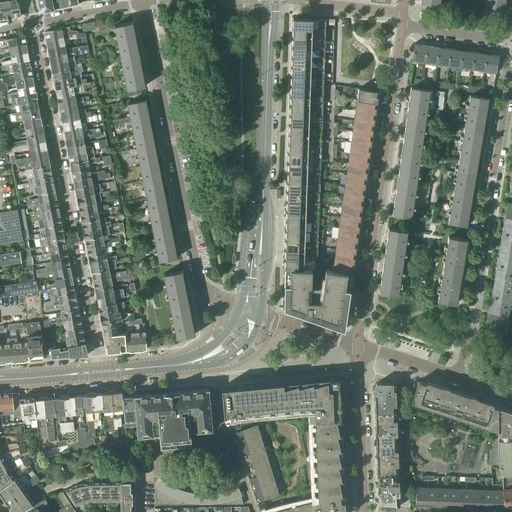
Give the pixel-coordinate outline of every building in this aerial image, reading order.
[(0,2),(4,19),(11,18),(7,0),(4,0),(4,1),(0,2)] [(7,0),(11,18),(12,18),(12,17),(20,16),(17,0),(7,0)] [(53,8),(50,0),(37,0),(39,9),(43,11),(54,9),(53,8)] [(50,0),(53,8),(61,7),(59,0),(50,0)] [(485,0),(485,8),(485,9),(503,11),(504,11),(504,0),(485,0)] [(293,26),(293,27),(312,28),(312,18),(293,18),(293,20),(292,20),(292,26),(293,26)] [(83,24),(84,30),(95,28),(93,22),(83,24)] [(132,22),(115,25),(114,25),(114,26),(116,34),(114,34),(114,36),(116,35),(118,47),(116,47),(116,49),(119,48),(122,65),(120,65),(120,67),(122,67),(124,79),(122,79),(122,80),(125,80),(126,88),(126,89),(127,89),(143,86),(145,85),(142,72),(144,72),(144,66),(144,65),(144,66),(141,66),(136,41),(137,40),(137,41),(138,41),(138,34),(135,35),(133,22),(132,22)] [(293,36),(293,37),(311,38),(312,28),(293,27),(293,30),(292,30),(292,36),(293,36)] [(44,31),(46,40),(81,33),(80,29),(62,33),(61,28),(44,31)] [(47,48),(65,45),(70,44),(69,39),(84,36),(83,33),(81,33),(46,40),(47,48)] [(0,49),(26,44),(26,43),(24,35),(0,40),(0,49)] [(292,45),(292,47),(311,47),(311,38),(293,37),(292,39),(291,45),(292,45)] [(10,55),(28,52),(26,43),(26,44),(0,49),(0,53),(2,53),(9,51),(10,55)] [(413,61),(424,62),(427,45),(426,45),(425,44),(425,45),(420,44),(415,43),(414,43),(414,44),(412,60),(412,61),(413,61)] [(47,48),(49,56),(88,48),(87,45),(65,49),(65,45),(47,48)] [(424,62),(436,64),(438,47),(434,46),(433,46),(428,45),(427,45),(424,62)] [(292,55),(292,56),(311,57),(311,47),(292,47),(292,49),(291,49),(291,55),(292,55)] [(436,64),(448,66),(450,48),(449,48),(444,47),(443,47),(438,47),(436,64)] [(49,57),(51,64),(75,60),(74,56),(89,52),(88,48),(49,56),(49,57)] [(448,66),(460,67),(462,50),(457,49),(452,48),(451,48),(450,48),(448,66)] [(460,67),(472,69),(474,52),(473,52),(473,51),(468,51),(468,50),(467,50),(467,51),(462,50),(460,67)] [(1,66),(6,65),(29,60),(28,52),(10,55),(10,59),(0,62),(1,66)] [(472,69),(484,71),(486,53),(481,53),(481,52),(475,52),(474,52),(472,69)] [(486,53),(484,71),(495,72),(495,73),(496,73),(496,72),(498,56),(499,56),(499,55),(497,55),(491,54),(486,53)] [(292,64),(292,66),(310,66),(311,57),(292,56),(292,59),(291,59),(291,64),(292,64)] [(8,73),(13,72),(31,68),(29,60),(6,65),(8,73)] [(51,64),(52,73),(77,68),(75,60),(51,64)] [(291,74),(291,75),(310,76),(310,66),(292,66),(291,68),(290,74),(291,74)] [(52,73),(54,81),(75,77),(74,72),(83,71),(82,67),(77,68),(52,73)] [(1,78),(2,82),(32,76),(31,68),(13,72),(13,76),(1,78)] [(291,84),(291,85),(310,86),(310,76),(291,75),(291,78),(290,78),(290,84),(291,84)] [(15,83),(16,87),(34,83),(32,76),(2,82),(0,82),(0,90),(1,90),(6,89),(8,89),(7,85),(15,83)] [(54,81),(56,89),(83,84),(90,83),(89,78),(75,81),(75,77),(54,81)] [(8,98),(11,97),(36,92),(35,92),(34,83),(16,87),(17,91),(7,94),(8,98)] [(57,97),(57,98),(74,94),(82,93),(81,88),(84,87),(83,84),(56,89),(57,97)] [(291,93),(291,95),(309,95),(310,86),(291,85),(291,87),(290,87),(290,93),(291,93)] [(408,106),(405,124),(404,132),(403,132),(400,138),(401,138),(401,137),(403,138),(400,164),(398,164),(399,163),(398,163),(396,169),(399,169),(395,195),(394,195),(391,201),(392,201),(394,201),(392,214),(392,215),(393,215),(410,217),(411,217),(412,209),(415,209),(415,207),(413,207),(414,195),(417,195),(417,194),(415,194),(417,177),(419,177),(420,176),(417,175),(419,163),(421,164),(422,162),(419,162),(422,145),(424,146),(424,144),(422,144),(424,131),(426,132),(426,130),(424,130),(426,114),(429,114),(429,112),(426,112),(428,100),(431,101),(431,99),(428,99),(429,91),(430,90),(429,90),(411,87),(410,88),(411,88),(409,101),(407,100),(408,100),(407,100),(405,106),(408,106)] [(358,88),(357,99),(377,102),(378,91),(358,88)] [(19,100),(20,104),(37,100),(36,92),(35,92),(36,92),(11,97),(12,101),(19,100)] [(59,106),(89,100),(88,96),(82,97),(75,98),(74,94),(57,98),(59,106)] [(290,103),(290,104),(309,105),(309,95),(291,95),(290,97),(289,103),(290,103)] [(486,112),(488,99),(488,98),(485,98),(470,95),(469,95),(469,96),(470,96),(468,104),(465,104),(465,105),(468,106),(466,117),(463,117),(463,118),(465,119),(463,135),(460,135),(460,136),(462,137),(460,149),(458,149),(458,150),(460,150),(457,167),(455,167),(455,168),(457,168),(455,180),(453,180),(452,181),(455,182),(452,198),(450,198),(449,203),(451,203),(450,212),(447,211),(447,213),(449,213),(448,221),(448,222),(466,225),(467,225),(467,224),(469,212),(470,212),(473,206),(472,207),(470,206),(472,194),(472,193),(474,180),(475,180),(475,181),(476,181),(478,175),(475,175),(477,162),(478,162),(478,161),(480,149),(481,149),(484,143),(483,143),(483,144),(481,143),(483,130),(485,117),(486,117),(486,118),(489,112),(488,112),(486,112)] [(129,113),(130,119),(131,125),(129,125),(129,127),(131,126),(135,144),(133,144),(133,146),(135,145),(137,157),(135,157),(135,159),(138,158),(141,175),(139,175),(139,177),(141,176),(144,188),(142,189),(142,190),(144,190),(146,197),(147,206),(145,207),(145,208),(148,208),(150,219),(147,220),(148,221),(150,221),(153,237),(151,238),(152,243),(154,242),(156,250),(154,251),(154,252),(156,252),(158,261),(159,261),(159,260),(176,257),(177,257),(174,244),(175,243),(175,244),(176,244),(176,237),(176,238),(173,238),(168,212),(169,212),(169,213),(169,212),(170,206),(169,206),(167,207),(162,181),(163,181),(164,175),(163,175),(161,175),(157,157),(155,150),(157,149),(157,150),(157,143),(157,144),(154,144),(149,118),(150,118),(151,118),(151,112),(148,113),(146,100),(146,99),(145,99),(145,100),(128,103),(127,103),(129,112),(126,112),(126,114),(129,113)] [(357,99),(355,109),(375,112),(377,102),(357,99)] [(14,113),(15,113),(39,108),(37,100),(20,104),(19,104),(20,108),(13,110),(14,113)] [(59,106),(60,113),(77,110),(77,106),(89,103),(89,100),(59,106)] [(290,113),(290,114),(309,115),(309,105),(290,104),(290,107),(289,107),(289,113),(290,113)] [(16,121),(23,120),(40,116),(39,108),(15,113),(16,121)] [(77,110),(60,113),(62,122),(91,116),(90,112),(90,111),(85,112),(85,113),(83,114),(82,109),(77,110)] [(355,109),(354,120),(374,123),(375,112),(355,109)] [(62,122),(64,130),(87,126),(86,122),(87,121),(91,121),(102,119),(101,114),(91,116),(62,122)] [(290,122),(290,124),(308,124),(309,115),(290,114),(290,117),(289,116),(289,122),(290,122)] [(5,132),(18,130),(42,125),(40,116),(23,120),(24,124),(4,128),(5,132)] [(354,120),(352,131),(372,134),(374,123),(354,120)] [(289,132),(289,133),(308,134),(308,124),(290,124),(289,126),(288,132),(289,132)] [(25,132),(26,136),(43,133),(42,125),(18,130),(18,133),(25,132)] [(64,130),(65,138),(95,133),(95,129),(88,130),(87,126),(64,130)] [(66,146),(66,147),(84,144),(83,139),(105,135),(104,131),(95,133),(65,138),(67,146),(66,146)] [(352,131),(351,141),(371,144),(372,134),(352,131)] [(12,143),(13,147),(45,141),(43,133),(26,136),(27,140),(12,143)] [(289,142),(289,143),(308,144),(308,134),(289,133),(289,136),(288,136),(288,142),(289,142)] [(108,147),(106,139),(98,141),(100,149),(108,147)] [(9,152),(10,156),(14,155),(13,151),(17,150),(17,151),(22,150),(28,148),(29,152),(47,149),(45,141),(13,147),(8,148),(9,152)] [(351,141),(349,152),(369,155),(371,144),(351,141)] [(289,151),(289,152),(307,153),(308,144),(289,143),(289,145),(288,145),(288,151),(289,151)] [(68,155),(93,150),(92,146),(85,148),(84,144),(66,147),(68,155)] [(15,164),(16,164),(16,163),(48,157),(47,149),(29,152),(30,157),(21,158),(15,159),(14,155),(10,156),(12,164),(15,163),(15,164)] [(68,155),(70,163),(95,158),(94,154),(98,153),(98,149),(93,150),(68,155)] [(288,161),(288,162),(307,163),(307,153),(289,152),(288,155),(287,161),(288,161)] [(349,152),(348,163),(367,166),(369,155),(349,152)] [(111,164),(110,155),(102,157),(103,165),(111,164)] [(31,165),(32,169),(50,165),(48,157),(16,163),(16,164),(17,167),(31,165)] [(70,163),(72,172),(89,169),(88,164),(95,162),(95,163),(100,162),(99,158),(95,158),(70,163)] [(288,170),(288,172),(307,172),(307,163),(288,162),(288,164),(287,164),(287,170),(288,170)] [(348,163),(346,174),(366,177),(367,166),(348,163)] [(32,169),(25,170),(26,174),(27,178),(52,174),(50,165),(32,169)] [(72,172),(73,181),(105,174),(104,170),(90,173),(89,169),(72,172)] [(288,180),(288,181),(306,182),(307,172),(288,172),(288,174),(287,174),(287,180),(288,180)] [(73,181),(75,189),(92,185),(91,181),(99,179),(99,180),(110,178),(109,173),(105,174),(73,181)] [(23,183),(24,187),(53,181),(52,174),(27,178),(28,182),(23,183)] [(346,174),(345,185),(364,187),(366,177),(346,174)] [(34,195),(37,194),(55,190),(53,181),(24,187),(25,192),(33,191),(34,195)] [(287,190),(287,191),(306,192),(306,182),(288,181),(287,184),(286,190),(287,190)] [(75,189),(76,197),(101,192),(100,184),(92,185),(75,189)] [(345,185),(343,195),(363,198),(364,187),(345,185)] [(55,190),(37,194),(38,196),(38,198),(33,199),(28,200),(29,201),(26,202),(27,205),(29,204),(56,198),(55,190)] [(76,197),(78,205),(101,201),(101,196),(108,195),(107,191),(101,192),(76,197)] [(287,199),(287,201),(306,201),(306,192),(287,191),(287,194),(286,194),(286,199),(287,199)] [(343,195),(341,206),(361,209),(363,198),(343,195)] [(33,207),(34,212),(58,207),(56,198),(29,204),(27,205),(27,208),(33,207)] [(80,214),(105,209),(109,209),(108,205),(102,205),(101,201),(78,205),(78,206),(80,214)] [(287,209),(287,210),(305,211),(306,201),(287,201),(287,203),(286,203),(286,209),(287,209)] [(507,202),(489,305),(486,328),(488,329),(491,330),(491,329),(505,332),(506,325),(508,326),(509,324),(506,324),(509,307),(511,308),(511,306),(509,306),(511,294),(511,292),(511,293),(511,290),(511,201),(510,202),(507,202)] [(341,206),(340,217),(360,219),(361,209),(341,206)] [(33,221),(37,221),(60,216),(58,207),(34,212),(35,217),(32,218),(33,221)] [(0,243),(3,243),(29,238),(27,226),(24,208),(20,209),(0,212),(0,225),(1,230),(0,230),(0,243)] [(80,214),(82,223),(99,219),(98,214),(105,213),(105,209),(80,214)] [(286,219),(286,220),(305,221),(305,211),(287,210),(286,213),(285,219),(286,219)] [(37,221),(39,228),(61,223),(60,216),(37,221)] [(340,217),(338,227),(358,230),(360,219),(340,217)] [(82,223),(83,231),(108,226),(109,226),(111,225),(110,222),(106,222),(105,218),(99,219),(82,223)] [(286,228),(286,230),(305,230),(305,221),(286,220),(286,222),(285,222),(285,228),(286,228)] [(38,233),(38,235),(39,237),(63,232),(62,224),(61,224),(61,223),(39,228),(40,233),(38,233)] [(83,231),(85,239),(102,236),(101,231),(109,230),(109,229),(108,226),(83,231)] [(338,227),(337,238),(357,241),(358,230),(338,227)] [(389,228),(388,228),(386,241),(385,241),(382,247),(383,247),(385,247),(382,273),(380,273),(380,272),(378,279),(378,278),(381,279),(379,291),(379,292),(397,295),(398,295),(398,294),(399,286),(401,286),(402,285),(399,284),(401,273),(403,273),(404,271),(401,271),(403,254),(406,255),(406,253),(404,253),(405,241),(408,241),(408,240),(406,239),(407,231),(407,230),(406,230),(406,231),(390,228),(388,228),(389,228)] [(286,238),(286,239),(304,240),(305,230),(286,230),(286,232),(285,232),(285,238),(286,238)] [(39,237),(41,246),(47,245),(65,241),(63,232),(39,237)] [(85,239),(87,248),(120,241),(119,238),(109,239),(108,234),(102,236),(85,239)] [(444,246),(446,246),(444,258),(442,258),(441,259),(444,260),(441,276),(439,276),(438,277),(441,278),(439,290),(436,289),(436,291),(438,291),(437,299),(437,300),(438,300),(455,303),(456,303),(458,290),(459,290),(460,290),(462,284),(462,285),(459,284),(461,272),(462,271),(461,271),(463,258),(465,258),(465,259),(467,253),(464,253),(467,240),(467,239),(466,239),(465,239),(448,236),(448,237),(446,245),(444,244),(444,246)] [(337,238),(335,249),(355,252),(357,241),(337,238)] [(285,247),(285,249),(304,249),(304,240),(286,239),(285,242),(285,241),(284,247),(285,247)] [(41,246),(42,255),(67,250),(65,241),(47,245),(41,246)] [(88,256),(111,251),(110,247),(120,245),(120,241),(87,248),(88,256)] [(285,257),(285,258),(304,259),(304,249),(285,249),(285,251),(284,251),(284,257),(285,257)] [(335,249),(334,259),(354,262),(355,252),(335,249)] [(0,265),(21,262),(26,262),(25,257),(24,250),(4,253),(0,253),(0,265)] [(50,257),(51,261),(68,258),(67,250),(42,255),(40,255),(41,259),(50,257)] [(111,251),(88,256),(90,264),(117,259),(116,255),(112,256),(111,251)] [(26,266),(32,265),(33,264),(32,256),(29,257),(25,257),(26,262),(26,266)] [(91,273),(92,273),(109,270),(108,265),(129,260),(128,257),(117,259),(90,264),(91,273)] [(36,273),(70,267),(68,258),(51,261),(45,262),(46,267),(35,269),(36,273)] [(285,267),(285,268),(303,269),(304,259),(285,258),(285,261),(284,261),(284,267),(285,267)] [(334,259),(332,270),(352,273),(354,262),(334,259)] [(53,273),(54,278),(71,275),(70,267),(36,273),(37,277),(53,273)] [(325,270),(303,269),(285,268),(283,308),(294,312),(344,329),(352,273),(332,270),(325,269),(325,270)] [(92,273),(93,281),(126,274),(125,271),(110,274),(109,270),(92,273)] [(176,337),(176,338),(177,337),(176,337),(193,334),(194,334),(195,334),(195,333),(194,333),(192,320),(193,320),(193,321),(194,314),(193,314),(191,315),(188,302),(189,302),(188,302),(186,289),(187,289),(187,283),(185,284),(182,271),(182,270),(181,270),(180,271),(179,271),(164,274),(164,273),(163,274),(165,282),(163,283),(163,284),(165,284),(168,296),(165,296),(166,298),(168,297),(170,305),(169,305),(169,306),(170,306),(171,314),(169,314),(169,316),(171,315),(174,327),(171,328),(172,329),(174,329),(176,337),(175,337),(176,337)] [(93,281),(95,290),(112,287),(111,282),(129,278),(128,274),(126,274),(93,281)] [(40,290),(41,289),(73,283),(71,275),(54,278),(55,283),(39,286),(40,290)] [(36,281),(0,286),(0,297),(18,294),(38,291),(36,281)] [(49,292),(50,297),(75,292),(73,283),(41,289),(42,291),(46,291),(46,293),(47,292),(47,293),(49,292)] [(95,290),(97,298),(124,293),(123,289),(113,291),(112,287),(95,290)] [(75,291),(75,292),(50,297),(51,300),(44,302),(45,306),(46,306),(52,305),(77,300),(75,291)] [(97,298),(98,306),(116,303),(115,298),(125,296),(128,295),(127,292),(124,293),(97,298)] [(60,307),(61,312),(78,308),(77,300),(52,305),(46,306),(45,306),(46,310),(60,307)] [(98,306),(100,315),(124,310),(124,306),(117,307),(116,303),(98,306)] [(44,324),(55,322),(80,317),(78,309),(78,308),(61,312),(55,313),(56,318),(47,319),(43,320),(44,324)] [(124,310),(100,315),(101,324),(102,323),(102,324),(116,321),(119,320),(126,319),(124,310)] [(63,325),(64,329),(82,326),(80,317),(55,322),(56,326),(63,325)] [(26,323),(27,342),(28,360),(43,358),(40,321),(26,323)] [(116,321),(102,324),(101,324),(107,353),(126,351),(125,333),(117,334),(116,321)] [(59,340),(66,338),(83,335),(83,332),(82,326),(64,329),(65,333),(60,334),(58,335),(59,340)] [(145,331),(135,332),(136,350),(146,349),(146,346),(145,331)] [(135,332),(125,333),(126,351),(136,350),(135,332)] [(66,338),(67,345),(85,342),(83,335),(66,338)] [(27,342),(17,343),(18,361),(28,360),(27,342)] [(85,342),(67,345),(68,347),(68,350),(59,351),(59,348),(50,349),(51,358),(87,354),(85,342)] [(17,343),(7,344),(8,361),(18,361),(17,343)] [(7,344),(0,344),(0,362),(8,361),(7,344)] [(224,405),(223,406),(224,414),(230,414),(231,417),(239,416),(240,426),(234,428),(235,430),(234,431),(256,501),(257,500),(257,503),(265,500),(268,511),(263,511),(344,511),(343,479),(340,391),(339,389),(340,389),(339,377),(238,386),(221,388),(222,401),(223,401),(224,405)] [(411,402),(431,409),(440,386),(427,382),(424,383),(418,381),(415,391),(411,402)] [(374,392),(375,401),(385,401),(385,395),(395,394),(395,396),(403,395),(403,386),(392,383),(382,383),(377,383),(377,382),(376,383),(374,385),(374,386),(375,386),(375,391),(374,392)] [(431,409),(452,416),(460,392),(440,386),(431,409)] [(114,429),(117,429),(117,426),(121,426),(120,409),(123,409),(122,397),(122,394),(122,391),(116,392),(115,389),(111,390),(114,429)] [(149,394),(134,395),(136,423),(136,425),(137,433),(137,436),(153,435),(153,434),(159,434),(160,447),(191,444),(190,431),(212,429),(208,389),(192,390),(192,391),(179,392),(179,391),(177,391),(163,392),(163,393),(149,394)] [(107,393),(101,393),(103,410),(106,410),(107,418),(106,418),(107,431),(114,431),(114,429),(111,390),(107,390),(107,393)] [(95,391),(91,392),(94,428),(97,428),(97,425),(100,425),(99,411),(103,410),(101,393),(95,394),(95,391)] [(88,432),(84,433),(85,440),(90,439),(95,438),(94,428),(91,392),(87,392),(87,394),(81,395),(83,412),(86,412),(88,429),(88,432)] [(452,416),(472,422),(480,399),(460,392),(452,416)] [(0,414),(13,414),(12,393),(1,394),(0,394),(0,414)] [(12,393),(13,414),(14,417),(22,416),(21,414),(21,415),(19,408),(21,407),(19,398),(19,393),(12,393)] [(60,397),(54,397),(55,414),(59,414),(60,431),(67,430),(63,394),(59,394),(60,397)] [(68,394),(63,394),(67,430),(67,440),(68,444),(75,442),(78,442),(77,429),(74,430),(72,413),(75,413),(74,396),(68,396),(68,394)] [(375,401),(375,413),(392,413),(403,412),(403,395),(395,396),(395,394),(385,395),(385,401),(375,401)] [(85,440),(84,433),(84,429),(84,428),(80,429),(79,420),(83,419),(83,412),(81,395),(74,396),(75,413),(76,417),(77,429),(78,442),(75,442),(68,444),(70,451),(92,445),(90,439),(85,440)] [(123,409),(124,420),(125,426),(136,425),(136,423),(134,395),(134,396),(131,396),(122,397),(123,409)] [(39,399),(34,399),(36,416),(39,416),(41,437),(47,437),(43,396),(39,396),(39,399)] [(47,396),(43,396),(47,437),(48,437),(49,448),(58,447),(57,441),(58,441),(58,437),(53,437),(51,415),(55,414),(54,397),(48,398),(47,396)] [(37,426),(36,416),(34,399),(33,397),(19,398),(19,399),(21,407),(19,408),(21,415),(21,414),(22,416),(24,416),(26,424),(31,423),(31,427),(37,426)] [(485,463),(498,468),(497,407),(494,406),(492,403),(480,399),(472,422),(496,430),(485,463)] [(504,508),(511,507),(511,411),(497,407),(498,468),(498,470),(498,476),(502,476),(503,490),(504,508)] [(375,413),(376,426),(386,426),(386,432),(397,431),(396,420),(392,420),(392,413),(375,413)] [(376,426),(376,444),(393,443),(393,435),(397,435),(397,431),(386,432),(386,426),(376,426)] [(104,445),(113,465),(119,464),(119,462),(116,443),(106,445),(104,445)] [(376,444),(377,455),(387,455),(388,461),(397,461),(397,450),(393,450),(393,443),(376,444)] [(377,455),(377,474),(394,473),(394,465),(398,465),(397,461),(388,461),(387,455),(377,455)] [(127,470),(126,461),(119,462),(119,464),(120,475),(129,474),(129,473),(129,470),(127,470)] [(0,465),(0,476),(9,471),(5,464),(0,465)] [(130,474),(134,473),(134,474),(134,473),(137,473),(137,465),(129,466),(129,470),(129,473),(129,474),(130,474)] [(0,476),(0,490),(14,479),(9,471),(0,476)] [(377,474),(378,485),(388,485),(389,491),(399,491),(399,489),(398,480),(394,480),(394,473),(377,474)] [(29,480),(32,486),(40,480),(36,475),(29,480)] [(14,479),(0,490),(0,495),(3,500),(6,498),(11,505),(12,506),(9,507),(11,510),(11,511),(21,511),(34,503),(30,497),(16,477),(14,479)] [(166,492),(168,484),(162,480),(160,478),(155,485),(155,486),(155,505),(166,504),(166,492)] [(83,503),(90,501),(90,482),(77,485),(83,503)] [(90,501),(100,501),(100,482),(90,482),(90,501)] [(100,501),(110,501),(110,482),(100,482),(100,501)] [(110,501),(120,501),(121,500),(121,495),(124,495),(119,486),(120,486),(119,482),(110,482),(110,501)] [(119,486),(124,495),(132,495),(132,482),(119,482),(120,486),(119,486)] [(170,485),(168,484),(166,492),(166,504),(178,504),(179,489),(177,489),(170,485)] [(75,506),(83,503),(77,485),(65,490),(75,506)] [(388,485),(378,485),(378,495),(379,495),(379,500),(378,500),(378,501),(381,503),(382,503),(387,503),(386,503),(410,505),(407,489),(399,489),(399,491),(389,491),(388,485)] [(234,488),(233,488),(239,504),(243,504),(240,494),(241,494),(237,487),(234,488)] [(415,505),(426,506),(427,488),(416,487),(415,505)] [(229,490),(225,491),(229,504),(239,504),(233,488),(229,490)] [(426,506),(437,506),(438,488),(427,488),(426,506)] [(437,506),(448,506),(448,488),(438,488),(437,506)] [(448,506),(459,507),(459,489),(448,488),(448,506)] [(185,491),(179,489),(178,504),(190,504),(190,492),(185,491)] [(459,507),(469,507),(470,489),(459,489),(459,507)] [(469,507),(480,507),(481,489),(470,489),(469,507)] [(480,507),(492,508),(493,490),(481,489),(480,507)] [(503,508),(504,508),(503,490),(493,490),(492,508),(503,508)] [(218,493),(214,494),(216,504),(229,504),(225,491),(222,492),(218,493)] [(56,493),(62,503),(64,506),(69,503),(69,502),(62,492),(56,493)] [(193,493),(190,492),(190,504),(201,504),(201,494),(193,493)] [(210,494),(201,494),(201,504),(216,504),(214,494),(210,494)] [(69,511),(73,510),(74,510),(69,501),(69,502),(69,503),(64,506),(65,507),(55,511),(51,511),(47,506),(43,498),(37,502),(39,505),(34,507),(25,511),(69,511)] [(120,511),(132,511),(132,500),(121,500),(120,501),(120,511)]
